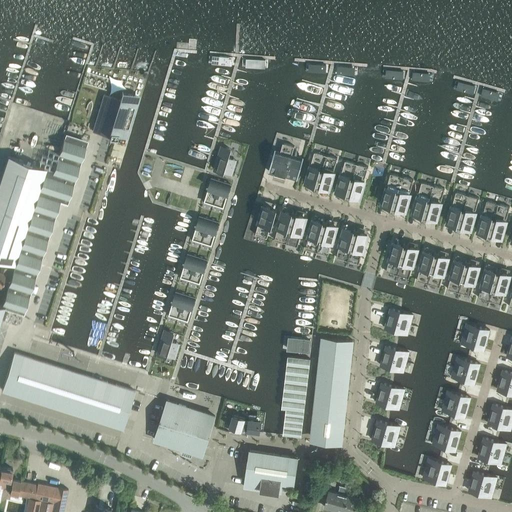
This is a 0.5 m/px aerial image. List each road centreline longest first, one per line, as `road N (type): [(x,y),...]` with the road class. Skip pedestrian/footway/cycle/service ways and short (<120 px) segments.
road 1 (residential): [(396,484),(367,467),(350,437),(365,289),(384,220)]
road 2 (unclassified): [(0,425),(51,434),(202,508)]
road 3 (residential): [(454,497),(498,333)]
road 4 (residential): [(384,220),(511,256)]
road 5 (residential): [(384,220),(266,188)]
